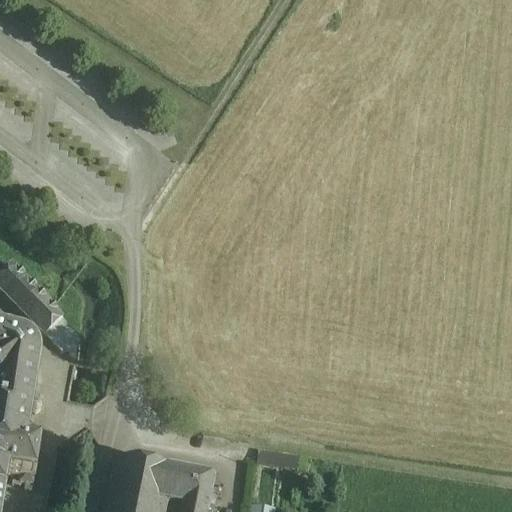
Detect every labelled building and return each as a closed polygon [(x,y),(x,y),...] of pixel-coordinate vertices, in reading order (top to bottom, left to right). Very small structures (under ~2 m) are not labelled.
[(48,306),(12,269),(10,271),(6,275),(0,280),(0,295),(44,340),(61,323),(48,306)] [(76,345),(61,323),(44,340),(61,358),(64,355),(75,363),(76,345)] [(0,511),(6,481),(13,482),(11,490),(19,491),(20,489),(25,489),(24,495),(30,496),(31,490),(32,485),(33,485),(39,451),(25,449),(30,418),(33,419),(36,418),(38,417),(40,415),(40,413),(39,410),(38,408),(39,400),(34,399),(34,398),(33,398),(38,370),(39,369),(39,366),(38,366),(37,360),(34,354),(31,351),(29,348),(24,345),(21,343),(21,344),(0,338),(0,511)] [(258,455),(255,469),(307,477),(309,464),(258,455)] [(209,511),(215,478),(114,460),(104,511),(166,511),(167,506),(180,509),(179,511),(209,511)]
